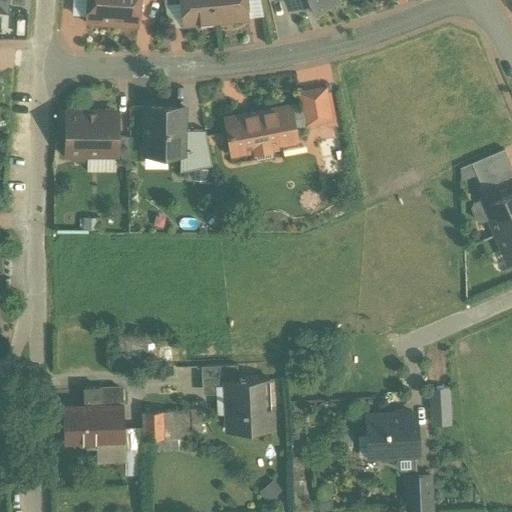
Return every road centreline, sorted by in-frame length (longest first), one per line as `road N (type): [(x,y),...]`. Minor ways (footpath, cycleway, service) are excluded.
road 1 (residential): [(42,70),(257,64),(476,0)]
road 2 (residential): [(38,511),(42,70)]
road 3 (residential): [(511,293),(392,352),(315,360)]
